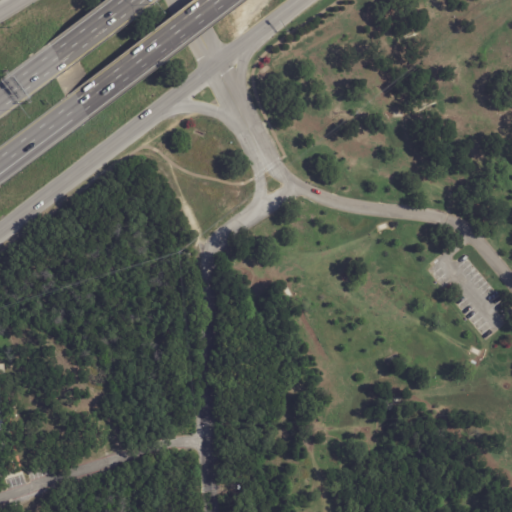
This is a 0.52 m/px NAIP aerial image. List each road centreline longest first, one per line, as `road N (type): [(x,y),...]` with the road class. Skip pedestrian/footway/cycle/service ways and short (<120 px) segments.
road 1 (secondary): [(0,232),(214,66)]
road 2 (motorway): [(71,114),(220,0)]
